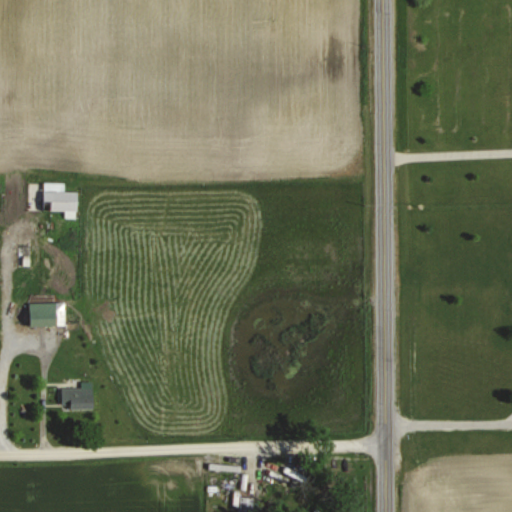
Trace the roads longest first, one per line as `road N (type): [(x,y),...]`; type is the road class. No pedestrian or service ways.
road 1 (primary): [(385,511),(382,0)]
road 2 (residential): [(0,448),(384,440)]
